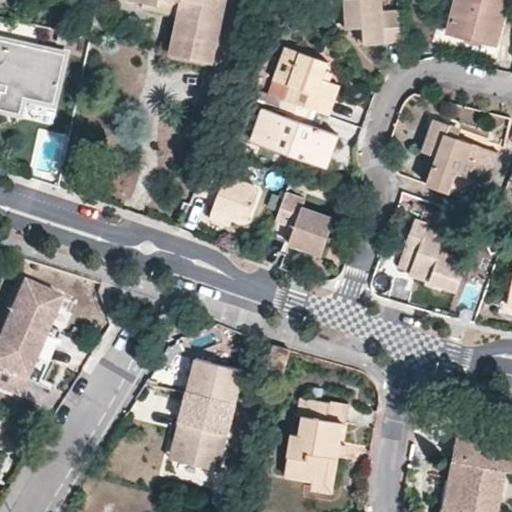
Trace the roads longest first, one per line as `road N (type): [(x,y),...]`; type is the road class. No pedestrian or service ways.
road 1 (residential): [(0,202),(121,243),(152,244),(345,314)]
road 2 (residential): [(345,314),(383,189),(373,142),(405,75),(429,66),(511,88)]
road 3 (residential): [(141,337),(32,511)]
road 4 (residential): [(383,511),(379,483),(416,343)]
